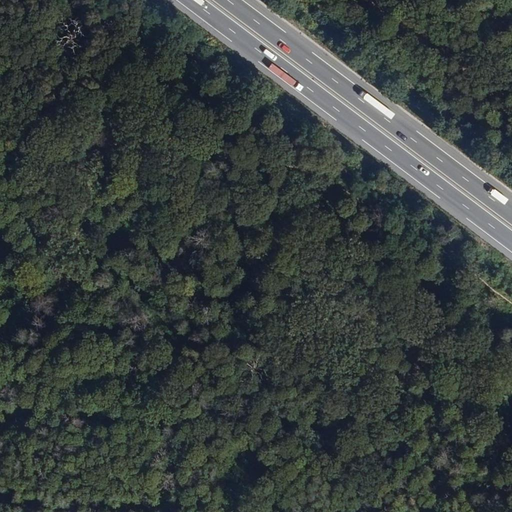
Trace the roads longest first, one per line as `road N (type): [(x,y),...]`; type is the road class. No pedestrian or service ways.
road 1 (unknown): [(0,105),(55,129),(309,172),(408,224),(511,305)]
road 2 (motorway): [(188,0),(511,244)]
road 3 (motorway): [(511,212),(229,0)]
road 4 (unknown): [(147,53),(100,137),(0,365)]
